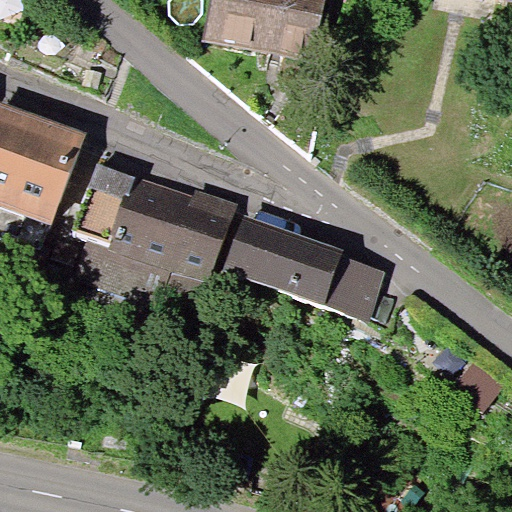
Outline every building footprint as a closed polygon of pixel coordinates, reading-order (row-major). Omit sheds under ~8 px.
[(308,67),(321,0),(209,0),(201,45),(308,67)] [(44,234),(46,235),(78,150),(0,120),(0,274),(26,284),(44,234)] [(94,176),(68,243),(84,248),(138,267),(167,277),(160,306),(198,314),(204,290),(231,216),(192,203),(190,209),(94,176)] [(241,232),(223,280),(358,328),(373,279),(241,232)] [(49,263),(69,270),(74,255),(54,248),(49,263)] [(128,295),(138,267),(84,248),(73,283),(97,290),(99,286),(128,295)]
